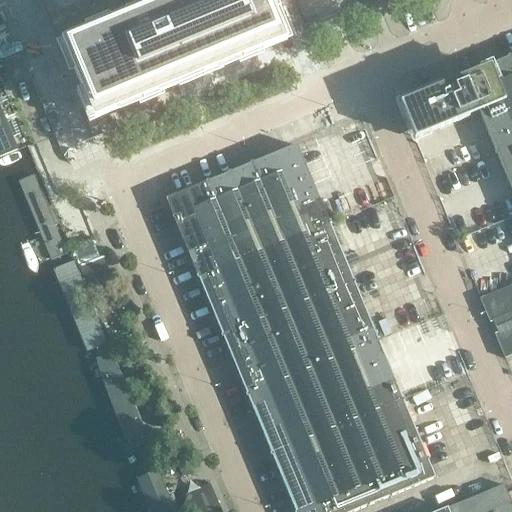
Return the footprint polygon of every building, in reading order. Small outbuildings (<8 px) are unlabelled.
[(39,0),(60,50),(67,47),(97,119),(281,43),(263,0),(39,0)] [(511,147),(511,57),(464,77),(468,85),(473,98),(496,154),(511,147)] [(0,143),(5,155),(22,148),(0,95),(0,143)] [(199,278),(329,224),(297,146),(166,201),(199,278)] [(511,147),(496,154),(511,192),(511,147)] [(36,176),(19,183),(52,264),(69,257),(36,176)] [(354,283),(337,244),(329,224),(199,278),(223,337),(354,283)] [(75,265),(54,274),(90,358),(111,350),(75,265)] [(378,342),(369,319),(374,316),(369,304),(364,306),(354,283),(223,337),(248,396),(378,342)] [(511,355),(511,286),(480,299),(490,324),(492,323),(497,334),(495,335),(505,359),(511,355)] [(403,401),(378,342),(248,396),(272,455),(403,401)] [(97,360),(97,362),(124,436),(132,451),(147,464),(148,446),(143,429),(113,357),(112,356),(111,355),(109,355),(108,354),(106,354),(104,354),(103,355),(101,355),(100,356),(99,358),(98,359),(97,360)] [(354,511),(435,479),(403,401),(272,455),(295,511),(354,511)] [(172,511),(158,477),(138,485),(149,511),(172,511)] [(186,494),(194,511),(223,511),(210,483),(186,494)] [(511,511),(511,504),(504,485),(440,511),(511,511)]
